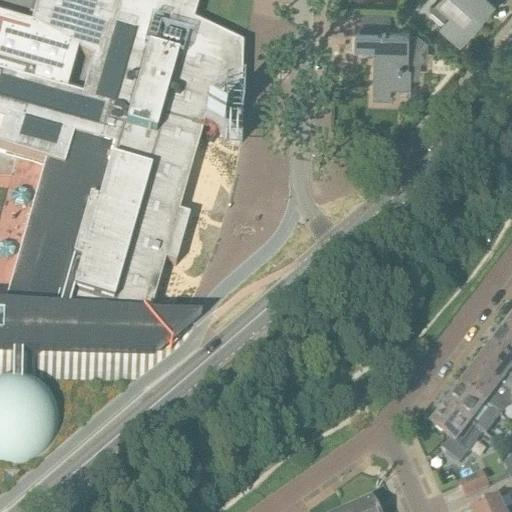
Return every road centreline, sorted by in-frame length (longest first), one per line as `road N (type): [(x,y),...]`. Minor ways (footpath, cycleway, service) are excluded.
road 1 (secondary): [(26,511),(337,247)]
road 2 (residential): [(337,247),(300,185),(304,0)]
road 3 (secondary): [(337,247),(511,61)]
road 4 (residential): [(381,428),(511,259)]
road 5 (residential): [(264,511),(381,428)]
